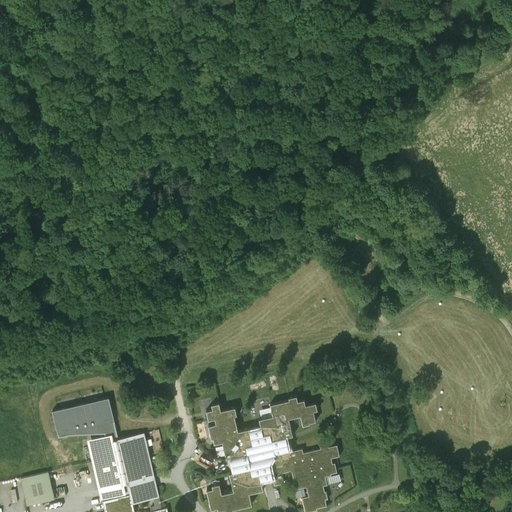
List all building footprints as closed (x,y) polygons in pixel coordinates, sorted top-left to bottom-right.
[(273,415),(259,418),(261,427),(250,429),(250,427),(239,430),(235,415),(238,414),(236,406),(221,409),(221,408),(222,407),(221,404),(220,404),(220,401),(212,403),(213,408),(207,409),(209,419),(216,417),(217,422),(209,424),(211,433),(209,433),(210,437),(211,436),(212,438),(214,437),(215,443),(223,441),(227,458),(232,457),(235,470),(230,471),(234,489),(223,492),(222,491),(220,481),(213,483),(213,486),(207,488),(210,502),(209,502),(210,506),(211,506),(212,508),(218,506),(219,510),(225,508),(226,511),(234,510),(234,507),(253,503),(250,491),(264,488),(262,479),(264,479),(265,482),(272,481),(271,477),(273,477),(275,484),(285,482),(282,471),(291,469),(292,470),(294,480),(293,481),(295,488),(306,486),(307,486),(309,494),(302,496),(305,511),(318,508),(317,507),(327,505),(326,498),(328,497),(327,489),(325,490),(324,484),(328,484),(326,475),(332,474),(331,472),(338,471),(335,461),(333,462),(332,457),(340,455),(338,443),(329,445),(328,442),(320,444),(321,447),(304,451),(303,447),(289,450),(286,436),(294,435),(289,417),(300,415),(301,415),(303,425),(311,423),(310,422),(317,420),(316,419),(317,419),(317,415),(315,415),(314,410),(318,409),(318,407),(319,407),(318,403),(317,404),(316,401),(306,404),(305,398),(298,400),(297,394),(289,396),(289,399),(270,403),(273,415)] [(105,433),(106,442),(119,438),(109,397),(52,410),(59,437),(71,434),(105,433)] [(119,438),(106,442),(90,445),(103,500),(131,493),(133,503),(158,497),(143,433),(119,438)] [(49,471),(21,477),(27,505),(55,498),(49,471)] [(105,511),(168,511),(168,507),(144,511),(135,511),(133,503),(131,493),(103,500),(105,511)]
